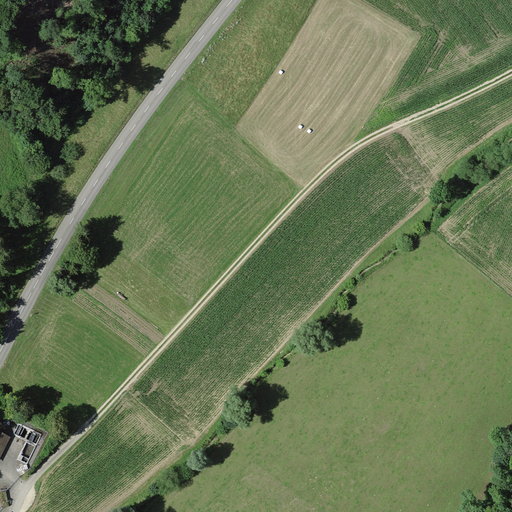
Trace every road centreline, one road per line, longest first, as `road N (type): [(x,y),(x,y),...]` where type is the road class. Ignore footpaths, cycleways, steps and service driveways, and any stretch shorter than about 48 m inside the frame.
road 1 (track): [(85,427),(332,163),(511,73)]
road 2 (tertiary): [(0,351),(100,174),(232,0)]
